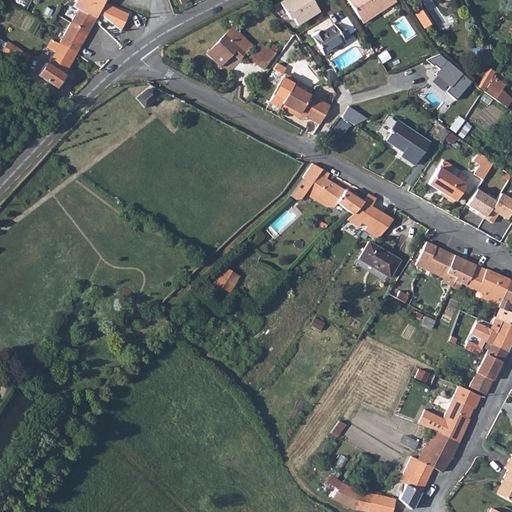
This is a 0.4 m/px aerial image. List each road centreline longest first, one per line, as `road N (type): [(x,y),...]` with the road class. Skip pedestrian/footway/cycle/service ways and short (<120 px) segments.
road 1 (residential): [(132,55),(511,261)]
road 2 (tertiary): [(0,186),(132,55)]
road 3 (residential): [(511,363),(424,511)]
